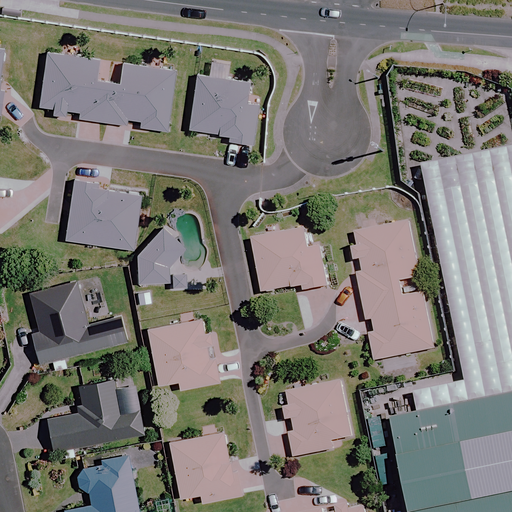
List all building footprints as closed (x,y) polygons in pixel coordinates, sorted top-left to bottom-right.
[(166,133),(174,68),(121,62),(118,83),(96,81),(98,62),(41,55),(34,109),(51,111),(50,118),(65,120),(66,113),(76,114),(75,122),(126,128),(127,121),(138,123),(137,129),(166,133)] [(247,86),(194,77),(186,131),(225,137),(224,143),(250,147),(257,101),(245,99),(247,86)] [(511,176),(433,192),(472,389),(511,380),(511,176)] [(96,187),(69,183),(62,242),(131,251),(138,197),(95,191),(96,187)] [(353,275),(363,322),(370,320),(373,335),(363,337),(369,364),(434,350),(422,294),(402,299),(398,283),(419,279),(407,222),(351,234),(354,249),(347,250),(349,263),(357,262),(360,273),(353,275)] [(166,268),(184,251),(163,228),(134,255),(135,286),(166,286),(166,268)] [(305,229),(248,240),(258,295),(298,288),(300,296),(326,291),(318,248),(309,250),(305,229)] [(87,268),(86,254),(64,255),(65,269),(87,268)] [(85,327),(73,285),(35,296),(45,328),(26,334),(36,368),(112,346),(105,322),(85,327)] [(202,335),(200,321),(144,331),(155,387),(178,383),(179,391),(218,383),(209,333),(202,335)] [(141,436),(130,378),(77,387),(80,408),(42,415),(49,453),(141,436)] [(511,380),(472,389),(388,404),(408,511),(506,511),(511,511),(511,380)] [(351,437),(339,382),(283,394),(285,405),(278,407),(281,421),(290,419),(292,431),(285,433),(290,459),(332,450),(330,442),(351,437)] [(381,427),(366,430),(370,450),(385,447),(381,427)] [(230,470),(221,431),(166,442),(178,499),(197,495),(199,504),(240,495),(234,469),(230,470)] [(145,511),(133,449),(104,454),(105,460),(86,463),(81,472),(82,482),(91,487),(93,487),(95,500),(67,506),(67,511),(145,511)]
